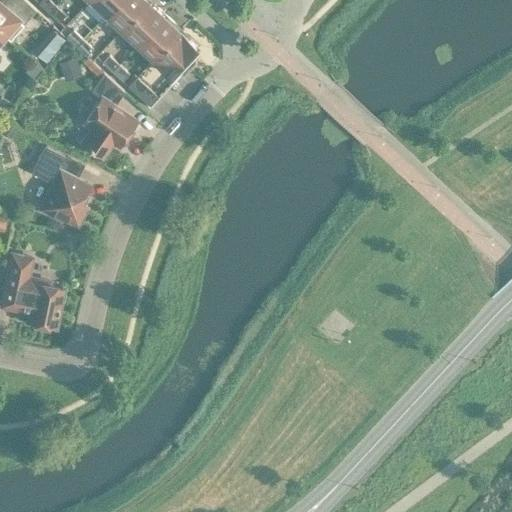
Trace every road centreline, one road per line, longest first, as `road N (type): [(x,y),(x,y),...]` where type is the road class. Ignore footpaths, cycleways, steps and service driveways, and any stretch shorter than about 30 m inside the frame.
road 1 (residential): [(0,360),(71,372),(83,361),(111,256),(148,177),(224,75),(274,51),(297,0)]
road 2 (secondary): [(307,511),(511,300)]
